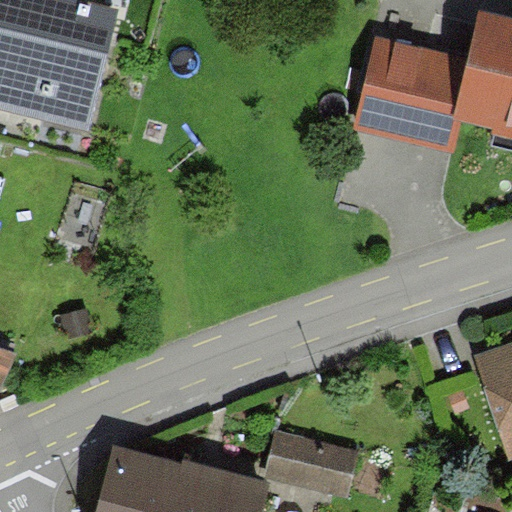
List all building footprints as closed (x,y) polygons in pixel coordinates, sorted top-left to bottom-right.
[(4,0),(0,16),(0,106),(86,129),(114,22),(79,13),(82,0),(4,0)] [(474,64),(459,123),(511,135),(511,24),(484,18),(474,64)] [(380,44),(359,129),(453,151),(459,123),(474,64),(380,44)] [(511,342),(476,354),(511,463),(511,462),(511,342)] [(0,394),(14,362),(0,356),(0,394)] [(282,433),(270,477),(346,497),(357,453),(282,433)] [(118,452),(101,511),(266,511),(272,490),(206,472),(185,466),(182,470),(118,452)]
